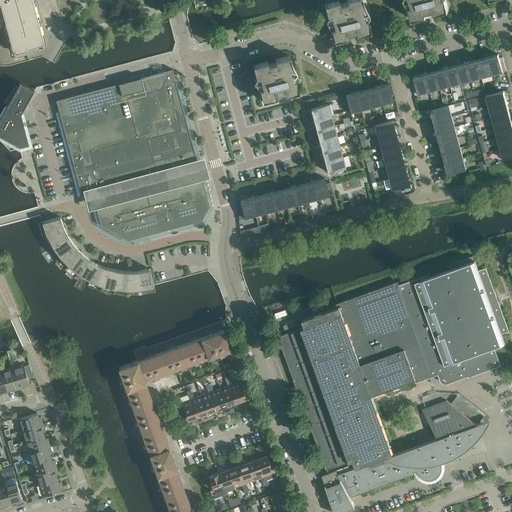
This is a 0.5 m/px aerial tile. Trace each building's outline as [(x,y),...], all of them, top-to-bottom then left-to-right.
[(0,0),(0,16),(5,20),(15,58),(27,55),(25,49),(27,48),(27,49),(46,44),(43,32),(40,33),(38,24),(39,24),(32,0),(0,0)] [(331,28),(334,40),(348,37),(347,34),(355,32),(356,35),(370,31),(367,18),(364,19),(361,8),(364,8),(362,0),(346,0),(347,2),(339,4),(339,1),(325,5),(328,17),(331,17),(334,27),(331,28)] [(409,7),(412,20),(427,16),(426,13),(434,11),(435,14),(449,10),(446,0),(410,0),(412,6),(409,7)] [(498,54),(487,57),(492,75),(503,72),(498,54)] [(259,88),(263,101),(277,97),(276,94),(284,92),(285,95),(299,91),(296,78),(293,79),(290,69),(293,68),(289,55),(275,59),(276,62),(268,64),(267,61),(253,65),(256,78),(259,77),(262,87),(259,88)] [(487,57),(477,59),(482,77),(492,75),(487,57)] [(477,59),(467,62),(471,80),(482,77),(477,59)] [(467,62),(456,65),(461,83),(471,80),(467,62)] [(456,65),(445,68),(450,86),(461,83),(456,65)] [(445,68),(435,71),(440,88),(450,86),(445,68)] [(172,69),(56,100),(76,173),(82,195),(198,164),(172,69)] [(435,71),(425,73),(429,91),(440,88),(435,71)] [(429,91),(425,73),(414,76),(418,94),(429,91)] [(34,90),(20,82),(0,117),(0,135),(19,146),(20,147),(29,144),(21,114),(34,90)] [(388,83),(377,86),(382,104),(393,101),(388,83)] [(377,86),(367,89),(371,107),(382,104),(377,86)] [(367,89),(356,92),(361,109),(371,107),(367,89)] [(486,95),(489,106),(507,102),(504,91),(486,95)] [(361,109),(356,92),(345,94),(350,112),(361,109)] [(303,100),(305,107),(315,104),(313,98),(303,100)] [(489,106),(492,117),(510,112),(507,102),(489,106)] [(311,108),(314,119),(331,115),(328,104),(311,108)] [(431,110),(434,121),(452,116),(449,105),(431,110)] [(492,117),(495,127),(511,122),(511,120),(510,112),(492,117)] [(314,119),(316,130),(334,125),(331,115),(314,119)] [(434,121),(437,132),(455,127),(452,116),(434,121)] [(375,125),(378,136),(395,131),(392,120),(375,125)] [(511,122),(495,127),(497,138),(511,133),(511,122)] [(316,130),(319,140),(337,136),(334,125),(316,130)] [(437,132),(440,142),(458,137),(455,127),(437,132)] [(378,136),(380,147),(398,142),(395,131),(378,136)] [(511,133),(497,138),(500,148),(511,145),(511,133)] [(319,140),(322,151),(340,146),(337,136),(319,140)] [(440,142),(443,152),(461,148),(458,137),(440,142)] [(380,147),(383,157),(401,152),(398,142),(380,147)] [(511,145),(500,148),(503,159),(511,156),(511,145)] [(322,151),(325,161),(342,156),(340,146),(322,151)] [(443,152),(446,163),(463,158),(461,148),(443,152)] [(383,157),(386,168),(404,163),(401,152),(383,157)] [(342,156),(325,161),(328,172),(337,170),(338,174),(344,172),(343,168),(345,167),(342,156)] [(463,158),(446,163),(448,174),(466,169),(463,158)] [(386,168),(389,178),(407,173),(404,163),(386,168)] [(407,173),(389,178),(392,189),(409,184),(407,173)] [(201,220),(209,207),(200,174),(95,202),(101,224),(127,240),(201,220)] [(324,178),(313,180),(318,198),(329,195),(328,189),(332,188),(330,182),(326,183),(324,178)] [(313,180),(303,183),(308,201),(318,198),(313,180)] [(303,183),(293,186),(297,204),(308,201),(303,183)] [(293,186),(282,189),(287,207),(297,204),(293,186)] [(282,189),(272,192),(276,209),(287,207),(282,189)] [(272,192),(261,194),(266,212),(276,209),(272,192)] [(261,194),(251,197),(256,215),(266,212),(261,194)] [(240,200),(245,218),(256,215),(251,197),(240,200)] [(61,217),(43,222),(47,234),(64,227),(61,217)] [(69,236),(64,227),(47,234),(53,246),(69,236)] [(75,245),(69,236),(53,246),(61,257),(75,245)] [(82,252),(75,245),(61,257),(70,266),(82,252)] [(90,259),(82,252),(70,266),(80,274),(90,259)] [(99,264),(90,259),(80,274),(91,281),(99,264)] [(399,284),(398,285),(429,371),(436,368),(438,374),(440,380),(441,382),(443,383),(446,384),(448,383),(500,364),(494,347),(505,343),(502,334),(509,331),(486,267),(479,270),(475,260),(430,277),(429,274),(399,285),(399,284)] [(109,268),(99,264),(91,281),(103,286),(109,268)] [(119,270),(109,268),(103,286),(116,289),(119,270)] [(150,269),(139,271),(142,289),(155,287),(150,269)] [(129,271),(119,270),(116,289),(129,290),(129,271)] [(139,271),(129,271),(129,290),(142,289),(139,271)] [(357,467),(338,474),(350,497),(375,488),(375,489),(374,489),(375,489),(391,483),(390,482),(413,474),(413,473),(417,471),(420,476),(424,479),(429,480),(434,479),(439,476),(441,472),(442,466),(441,461),(448,458),(453,457),(465,450),(475,441),(483,431),(490,419),(477,424),(447,400),(446,401),(447,401),(423,409),(422,409),(438,438),(433,440),(393,454),(372,395),(416,379),(415,376),(424,372),(429,371),(398,285),(397,285),(397,284),(339,305),(339,306),(317,314),(303,319),(306,326),(279,336),(327,469),(354,460),(357,467)] [(230,348),(225,333),(224,330),(223,330),(202,337),(209,356),(230,349),(230,348)] [(209,356),(202,337),(180,345),(187,364),(209,356)] [(187,364),(180,345),(159,353),(166,372),(187,364)] [(166,372),(159,353),(144,358),(138,361),(144,379),(152,377),(166,372)] [(144,379),(138,361),(119,367),(119,368),(127,389),(146,383),(144,379)] [(23,364),(12,368),(18,389),(24,387),(23,385),(29,383),(27,377),(33,376),(31,368),(29,364),(24,366),(23,364)] [(12,368),(1,371),(7,390),(12,388),(13,391),(18,389),(12,368)] [(220,388),(227,406),(236,402),(230,385),(232,384),(231,380),(226,382),(228,385),(220,388)] [(230,385),(236,402),(246,399),(240,381),(232,384),(230,385)] [(146,383),(127,389),(134,411),(153,404),(146,383)] [(208,392),(201,395),(207,413),(217,409),(211,392),(213,391),(211,387),(207,388),(208,392)] [(211,392),(217,409),(227,406),(220,388),(213,391),(211,392)] [(188,395),(188,394),(180,397),(182,402),(181,402),(188,420),(198,416),(191,398),(194,398),(192,394),(188,395)] [(201,395),(194,398),(191,398),(198,416),(207,413),(201,395)] [(153,404),(134,411),(142,432),(161,425),(153,404)] [(18,419),(22,430),(43,423),(41,416),(39,417),(37,413),(18,419)] [(22,430),(25,441),(44,435),(43,431),(45,431),(43,423),(22,430)] [(161,425),(142,432),(150,455),(169,448),(161,425)] [(25,441),(29,452),(50,445),(47,438),(45,438),(44,435),(25,441)] [(29,452),(32,463),(51,457),(50,453),(52,452),(50,445),(29,452)] [(169,448),(150,455),(152,461),(155,470),(157,475),(176,468),(174,463),(171,455),(169,448)] [(269,461),(267,455),(257,459),(263,477),(261,478),(264,485),(268,484),(267,480),(277,476),(272,460),(269,461)] [(32,463),(35,473),(56,467),(54,460),(52,460),(51,457),(32,463)] [(257,459),(247,462),(253,480),(261,478),(263,477),(257,459)] [(247,462),(237,466),(244,484),(242,484),(243,488),(247,487),(246,483),(253,480),(247,462)] [(237,466),(228,469),(234,487),(242,484),(244,484),(237,466)] [(35,473),(39,484),(58,478),(57,475),(59,474),(56,467),(35,473)] [(163,492),(165,497),(184,490),(183,485),(176,468),(157,475),(163,492)] [(228,469),(218,473),(225,491),(222,491),(224,495),(228,494),(227,490),(234,487),(228,469)] [(341,511),(355,505),(350,497),(338,474),(336,470),(322,475),(335,511),(341,511)] [(224,496),(224,495),(222,491),(225,491),(218,473),(208,476),(216,499),(224,496)] [(6,484),(11,503),(15,501),(16,503),(22,502),(15,477),(5,480),(6,484)] [(58,478),(39,484),(42,496),(63,489),(61,481),(59,482),(58,478)] [(6,484),(0,485),(0,500),(2,508),(8,506),(7,504),(11,503),(6,484)] [(165,497),(170,511),(191,511),(192,511),(184,490),(165,497)]
